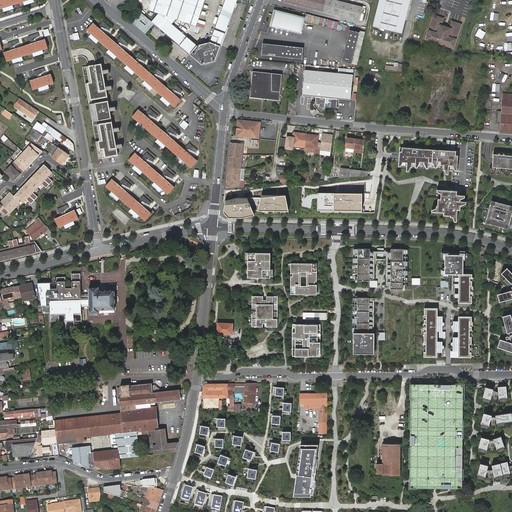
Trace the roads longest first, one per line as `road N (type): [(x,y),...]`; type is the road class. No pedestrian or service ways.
road 1 (residential): [(224,108),(511,139)]
road 2 (residential): [(511,487),(401,506),(333,505)]
road 3 (residential): [(0,469),(58,462),(102,480),(175,474)]
road 4 (residential): [(334,376),(511,374)]
road 5 (tertiary): [(337,229),(435,232),(511,248)]
road 6 (residential): [(84,176),(54,8)]
road 7 (residential): [(97,0),(224,108)]
road 8 (residential): [(175,474),(290,506),(333,505)]
road 9 (residential): [(488,313),(335,286)]
road 10 (tertiary): [(212,227),(197,377)]
road 11 (residential): [(197,377),(334,376)]
road 12 (residential): [(333,505),(334,376)]
road 13 (tertiary): [(212,227),(337,229)]
